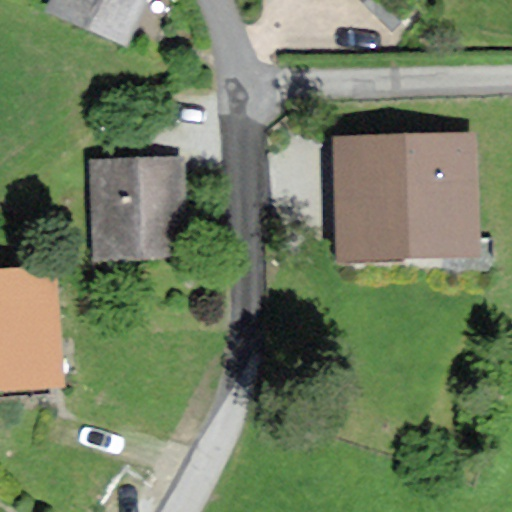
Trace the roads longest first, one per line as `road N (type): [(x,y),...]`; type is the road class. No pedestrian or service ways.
road 1 (residential): [(178,511),(216,446),(244,337),(249,265),(239,97)]
road 2 (residential): [(239,97),(511,82)]
